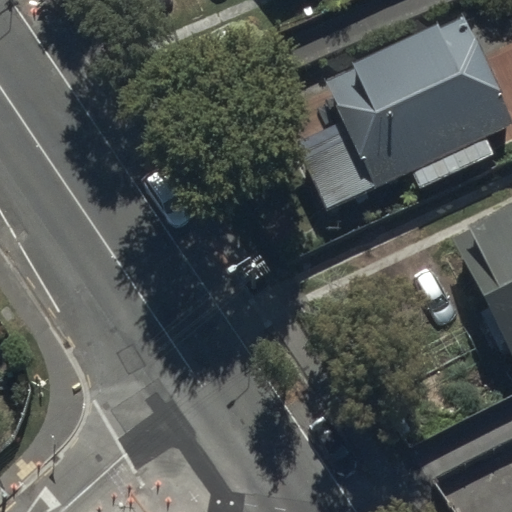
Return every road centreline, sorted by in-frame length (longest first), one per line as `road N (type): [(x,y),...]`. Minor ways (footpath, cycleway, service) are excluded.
road 1 (tertiary): [(0,85),(229,429)]
road 2 (residential): [(229,429),(138,511)]
